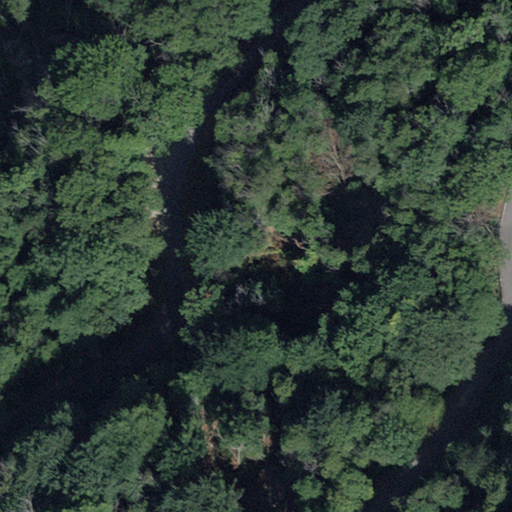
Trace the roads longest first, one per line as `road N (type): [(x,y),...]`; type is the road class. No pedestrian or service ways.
road 1 (unclassified): [(308,0),(204,98),(169,148),(170,297),(157,340),(0,430)]
road 2 (unclassified): [(373,511),(477,385),(511,317)]
